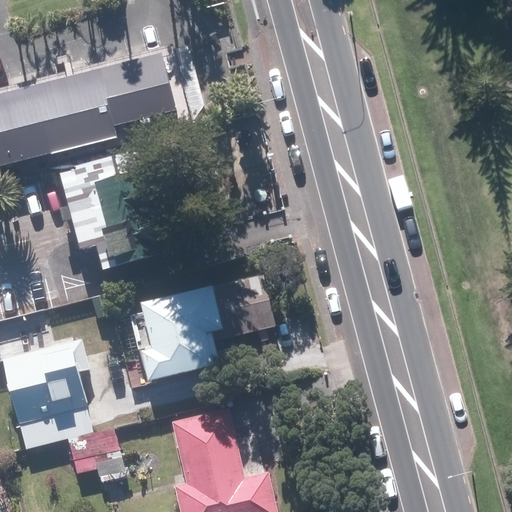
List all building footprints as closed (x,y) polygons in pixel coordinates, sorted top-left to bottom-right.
[(172,45),(0,88),(0,166),(191,119),(172,45)] [(142,153),(61,174),(81,248),(95,245),(101,268),(167,251),(142,153)] [(23,207),(0,212),(0,304),(43,295),(23,207)] [(151,348),(141,350),(148,380),(212,364),(210,358),(218,356),(214,341),(275,325),(263,275),(211,288),(210,284),(140,302),(151,348)] [(81,338),(4,359),(28,449),(68,438),(93,431),(78,372),(90,368),(81,338)] [(128,372),(132,390),(142,387),(137,370),(128,372)] [(172,422),(186,484),(175,486),(180,511),(278,511),(269,472),(243,477),(228,409),(172,422)] [(113,458),(122,456),(114,426),(93,431),(68,438),(77,472),(97,467),(100,475),(116,470),(113,458)]
